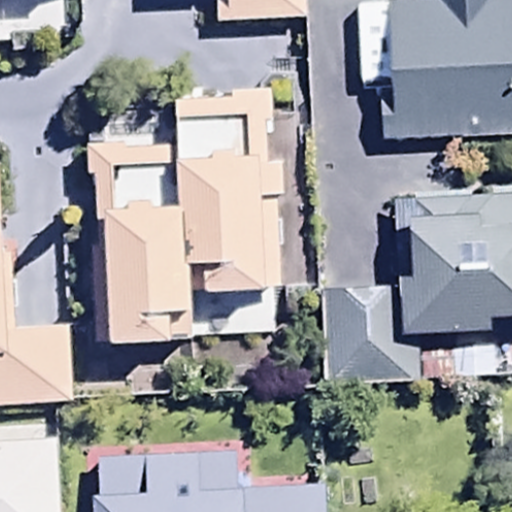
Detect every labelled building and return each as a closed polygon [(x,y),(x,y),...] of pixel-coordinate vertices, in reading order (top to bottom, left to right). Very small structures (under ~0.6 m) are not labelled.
[(211,0),(212,24),(305,23),(304,0),(211,0)] [(511,0),(397,0),(383,1),(387,94),(375,95),(378,145),(511,137),(511,0)] [(93,218),(101,217),(107,340),(188,336),(184,260),(201,259),(203,284),(280,280),(276,195),(282,194),(280,154),(268,154),(265,91),(171,96),(173,142),(144,144),(142,117),(84,120),(93,218)] [(511,196),(390,200),(393,294),(323,296),(325,384),(415,382),(414,333),(511,334),(511,196)] [(0,250),(0,403),(71,401),(69,324),(14,326),(11,250),(0,250)] [(0,511),(57,511),(54,433),(0,436),(0,511)] [(345,511),(345,489),(240,490),(239,454),(94,455),(92,491),(91,511),(345,511)]
